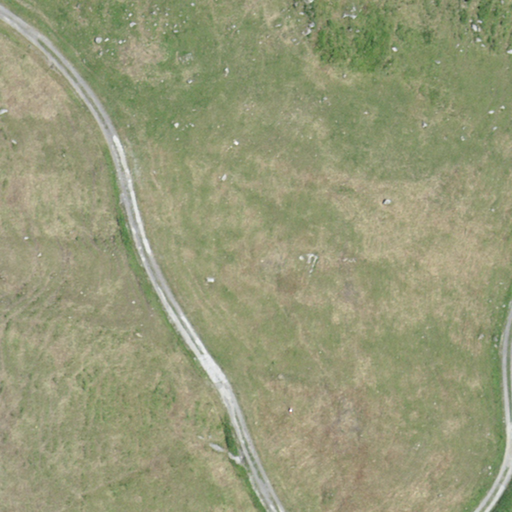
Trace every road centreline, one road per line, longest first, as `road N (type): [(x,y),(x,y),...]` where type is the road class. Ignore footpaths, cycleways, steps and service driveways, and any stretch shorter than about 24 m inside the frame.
road 1 (unclassified): [(0,15),(71,78),(99,119),(151,279),(231,402),(274,511)]
road 2 (unclassified): [(478,511),(511,452),(511,323)]
